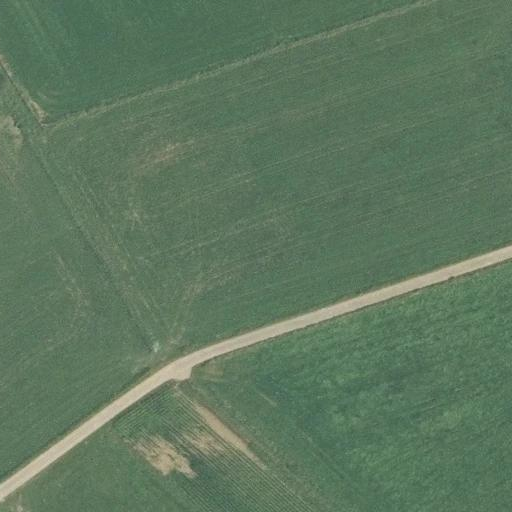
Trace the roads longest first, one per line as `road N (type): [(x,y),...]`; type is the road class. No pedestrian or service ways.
road 1 (track): [(0,499),(178,373),(511,257)]
road 2 (track): [(330,511),(178,373),(0,71)]
